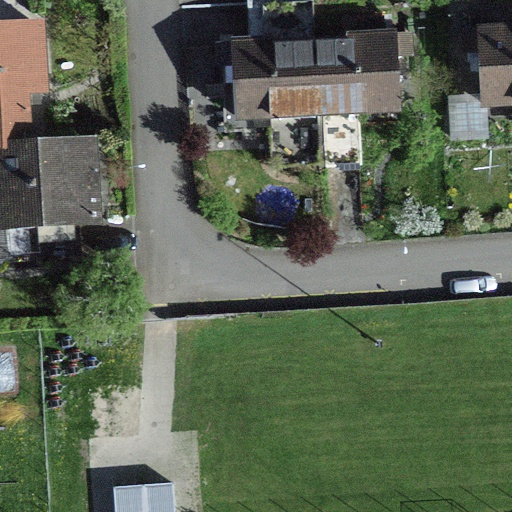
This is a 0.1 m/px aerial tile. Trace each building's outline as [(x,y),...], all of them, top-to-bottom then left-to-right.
[(408,62),(413,61),(412,36),(398,36),(397,34),(345,36),(345,46),(315,47),(313,1),(247,4),(249,45),(219,46),(220,68),(234,68),(236,117),(250,117),(318,114),(320,166),(347,165),(359,165),(357,121),(402,120),(400,62),(408,62)] [(0,26),(0,155),(8,155),(7,148),(33,147),(31,99),(50,98),(47,24),(0,26)] [(511,27),(478,29),(478,33),(462,33),(463,56),(472,56),(478,56),(480,96),(448,98),(450,143),(490,141),(489,115),(511,113),(511,27)] [(105,231),(100,142),(33,147),(7,148),(8,155),(0,155),(0,263),(75,259),(73,233),(105,231)] [(174,511),(173,490),(113,492),(114,511),(174,511)]
